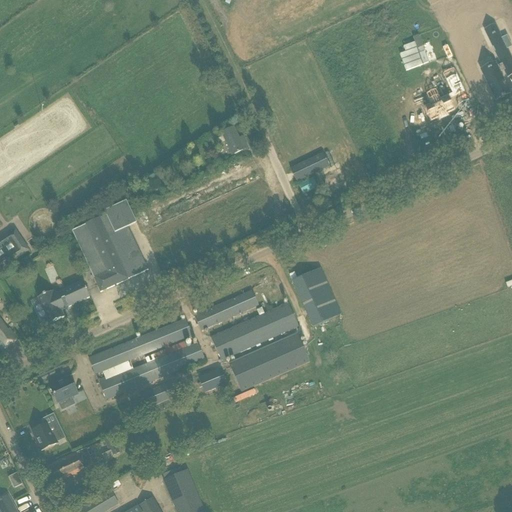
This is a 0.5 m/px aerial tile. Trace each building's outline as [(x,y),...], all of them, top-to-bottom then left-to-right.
[(472,61),(447,0),(407,0),(394,5),(424,80),(472,61)] [(487,37),(497,33),(493,26),(484,30),(487,37)] [(499,62),(481,71),(494,98),(507,92),(497,71),(500,69),(499,67),(510,62),(505,51),(500,39),(497,33),(487,37),(499,62)] [(506,36),(500,39),(505,51),(511,47),(506,36)] [(406,57),(399,61),(404,73),(412,69),(406,57)] [(507,78),(511,75),(511,65),(510,62),(501,66),(507,78)] [(432,105),(425,109),(432,122),(444,116),(445,118),(450,116),(449,113),(460,108),(454,96),(465,91),(454,68),(443,73),(452,93),(440,99),(439,95),(430,99),(432,105)] [(232,155),(238,153),(247,148),(242,138),(238,139),(233,128),(224,133),(222,134),(232,155)] [(300,165),(291,169),(292,172),(295,178),(296,182),(297,181),(305,177),(328,167),(322,154),(300,165)] [(302,194),(311,190),(317,187),(313,178),(307,181),(298,185),(302,194)] [(310,210),(317,207),(313,198),(306,202),(310,210)] [(148,270),(144,261),(127,227),(136,223),(125,202),(103,212),(105,216),(99,218),(128,279),(148,270)] [(94,278),(100,292),(128,279),(99,218),(72,232),(94,278)] [(0,269),(29,250),(15,230),(0,239),(0,269)] [(24,260),(28,265),(33,262),(29,257),(24,260)] [(292,281),(313,327),(340,315),(320,269),(292,281)] [(62,293),(56,296),(54,291),(45,295),(44,294),(42,295),(43,296),(37,298),(38,299),(38,298),(41,303),(40,304),(41,305),(42,305),(48,317),(53,315),(56,321),(64,317),(61,311),(65,309),(64,308),(68,306),(69,307),(89,298),(82,282),(61,291),(62,293)] [(276,286),(265,292),(269,298),(279,292),(276,286)] [(201,332),(211,327),(258,306),(252,291),(194,317),(201,332)] [(224,360),(261,344),(299,328),(288,303),(250,320),(251,321),(211,338),(222,364),(226,362),(224,360)] [(0,320),(0,347),(2,350),(17,340),(9,329),(7,330),(0,320)] [(204,361),(198,344),(133,370),(129,361),(137,358),(192,336),(186,320),(92,358),(96,368),(98,374),(102,372),(105,378),(98,381),(106,401),(204,361)] [(297,334),(229,363),(242,393),(309,363),(297,334)] [(227,385),(220,369),(198,378),(204,394),(227,385)] [(69,378),(50,387),(57,403),(61,411),(65,409),(62,401),(66,399),(77,394),(74,387),(69,378)] [(145,410),(178,396),(173,382),(139,396),(145,410)] [(57,445),(56,442),(65,438),(57,421),(48,425),(48,424),(29,433),(39,453),(57,445)] [(120,453),(112,438),(104,441),(112,457),(120,453)] [(148,464),(157,460),(149,444),(141,448),(146,458),(145,458),(148,464)] [(85,449),(69,457),(77,473),(85,470),(84,469),(98,463),(94,454),(89,457),(85,449)] [(69,457),(56,463),(47,467),(55,484),(64,480),(77,473),(69,457)] [(163,480),(175,511),(205,511),(187,470),(163,480)] [(17,473),(9,477),(15,488),(22,484),(17,473)] [(88,496),(96,492),(91,484),(84,488),(88,496)] [(80,501),(88,496),(84,488),(75,492),(80,501)] [(105,511),(118,504),(110,490),(73,511),(105,511)] [(74,504),(80,501),(75,492),(70,495),(74,504)] [(16,511),(8,496),(0,499),(0,511),(16,511)] [(161,511),(153,498),(138,506),(126,511),(161,511)]
